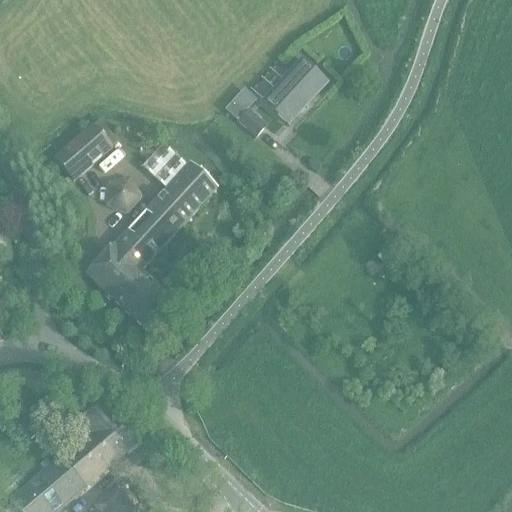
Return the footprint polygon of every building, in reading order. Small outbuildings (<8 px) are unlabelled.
[(303,110),(326,86),(301,63),(262,104),(287,127),(289,126),(288,124),(302,109),(303,110)] [(255,140),(266,129),(247,113),(237,123),(255,140)] [(72,184),(110,151),(92,129),(53,162),(72,184)] [(139,274),(148,265),(215,192),(188,168),(187,169),(163,147),(142,170),(166,192),(123,239),(114,248),(114,247),(86,277),(143,329),(169,301),(139,274)] [(108,185),(107,207),(128,216),(142,197),(130,179),(108,185)] [(4,285),(4,288),(5,290),(7,292),(10,293),(12,292),(14,291),(16,288),(16,286),(15,283),(13,282),(11,281),(8,281),(5,283),(4,285)] [(47,470),(9,503),(16,511),(58,511),(137,445),(103,406),(78,427),(87,437),(50,468),(48,466),(48,465),(45,468),(45,469),(47,470)] [(31,441),(46,428),(33,414),(19,427),(31,441)]
